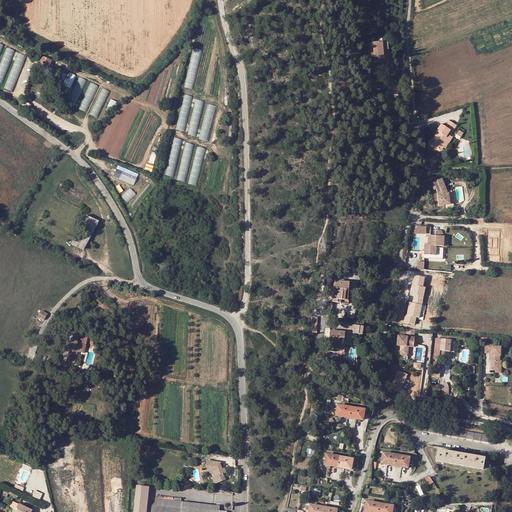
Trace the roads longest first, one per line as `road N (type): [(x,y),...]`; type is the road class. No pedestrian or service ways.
road 1 (residential): [(408,0),(416,169),(377,395)]
road 2 (unclassified): [(0,105),(104,194),(143,284),(212,307),(238,325)]
road 3 (unclassified): [(220,0),(240,66),(249,239),(238,325)]
road 4 (residential): [(238,325),(242,511)]
road 5 (residential): [(511,430),(377,395)]
road 6 (residential): [(351,511),(377,426),(398,417),(412,435)]
